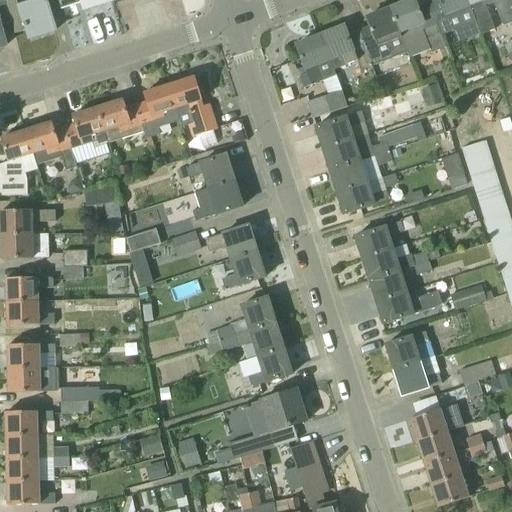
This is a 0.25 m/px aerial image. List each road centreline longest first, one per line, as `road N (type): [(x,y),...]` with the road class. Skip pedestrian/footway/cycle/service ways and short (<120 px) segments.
road 1 (residential): [(391,511),(231,27)]
road 2 (residential): [(0,99),(231,27)]
